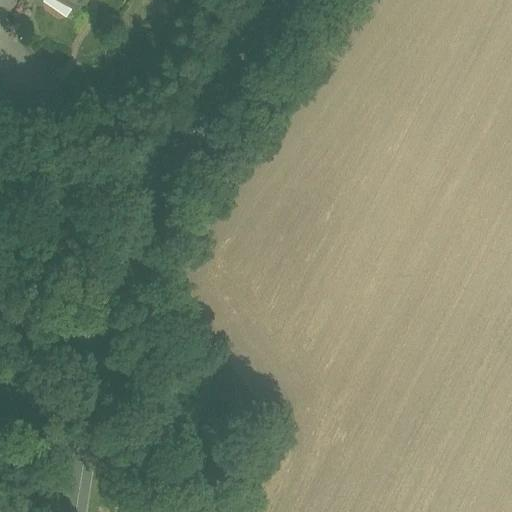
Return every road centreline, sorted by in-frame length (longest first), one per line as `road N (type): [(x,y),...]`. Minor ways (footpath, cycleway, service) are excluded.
road 1 (secondary): [(282,0),(144,214),(80,334)]
road 2 (unknown): [(158,191),(0,53)]
road 3 (secondary): [(80,334),(64,511)]
